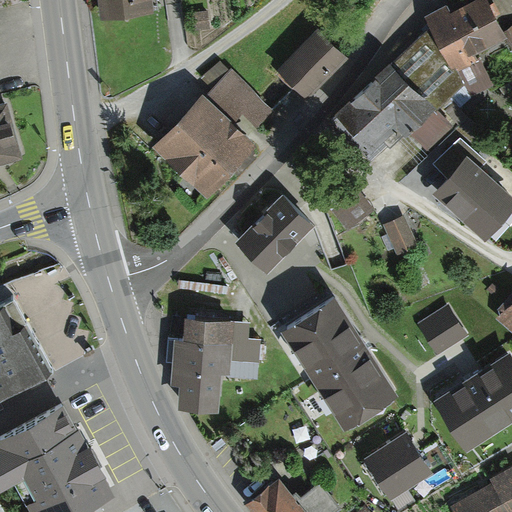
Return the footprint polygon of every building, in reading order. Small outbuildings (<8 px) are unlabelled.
[(98,0),(101,15),(155,7),(153,0),(98,0)] [(448,3),(425,16),(432,26),(459,71),(466,83),(475,94),(491,83),(475,52),(510,35),(492,0),(469,0),(451,9),(448,3)] [(206,11),(193,11),(193,27),(206,27),(206,11)] [(394,62),(392,58),(341,106),(335,120),(372,159),(405,126),(430,150),(457,125),(440,109),(466,83),(459,71),(432,26),(394,62)] [(350,55),(318,28),(279,73),(311,97),(350,55)] [(229,69),(219,59),(202,78),(209,84),(153,141),(209,196),(261,144),(240,124),(247,117),(259,127),(275,111),(231,66),(229,69)] [(6,104),(0,106),(0,163),(21,158),(6,104)] [(511,201),(511,199),(465,157),(435,190),(483,233),(511,201)] [(328,207),(348,227),(369,206),(350,186),(328,207)] [(283,191),(237,238),(267,267),(313,221),(283,191)] [(511,203),(498,223),(507,230),(511,222),(511,203)] [(413,217),(389,225),(400,257),(424,248),(413,217)] [(286,326),(346,422),(396,390),(336,294),(286,326)] [(0,396),(55,370),(15,295),(0,303),(0,396)] [(511,303),(503,314),(511,322),(511,303)] [(419,323),(434,349),(463,333),(448,306),(419,323)] [(251,319),(187,315),(186,340),(168,339),(167,363),(174,364),(173,384),(188,385),(186,407),(214,409),(217,367),(226,368),(226,357),(262,359),(264,339),(250,338),(251,319)] [(511,360),(509,355),(439,399),(465,440),(511,410),(511,360)] [(31,511),(76,511),(114,492),(64,402),(0,437),(0,489),(15,481),(31,511)] [(406,430),(364,457),(385,491),(427,464),(406,430)] [(511,511),(511,465),(489,478),(492,484),(452,507),(454,511),(511,511)] [(282,475),(248,500),(256,511),(329,511),(337,506),(316,478),(295,493),(282,475)]
